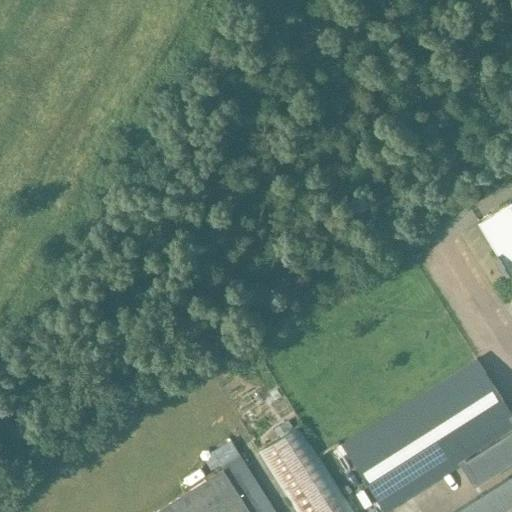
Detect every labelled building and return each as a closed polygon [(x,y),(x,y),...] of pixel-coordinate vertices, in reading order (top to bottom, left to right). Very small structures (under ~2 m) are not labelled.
[(511,200),(478,221),(511,277),(511,200)] [(384,511),(511,430),(511,413),(477,359),(342,445),(384,511)] [(258,452),(277,481),(296,511),(354,511),(299,426),(258,452)] [(277,511),(240,453),(220,466),(223,469),(155,511),(277,511)] [(511,511),(511,474),(452,511),(511,511)]
